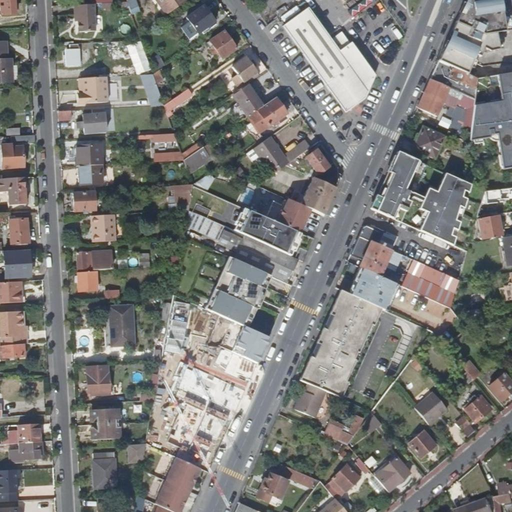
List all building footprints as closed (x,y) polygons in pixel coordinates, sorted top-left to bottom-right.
[(16,15),(14,0),(4,0),(5,8),(1,8),(1,15),(16,15)] [(187,0),(155,0),(167,16),(187,0)] [(453,23),(479,35),(495,32),(504,31),(498,0),(463,0),(458,12),(453,23)] [(95,30),(94,3),(91,3),(75,4),(76,17),(78,17),(79,31),(95,30)] [(138,11),(135,3),(128,6),(131,13),(138,11)] [(216,24),(203,6),(187,18),(197,33),(201,31),(203,33),(216,24)] [(262,20),(266,25),(287,10),(283,6),(262,20)] [(282,26),(344,111),(364,97),(374,74),(350,42),(339,50),(307,8),(282,26)] [(178,21),(191,39),(197,35),(185,17),(178,21)] [(479,35),(453,23),(444,41),(439,54),(436,60),(467,74),(477,52),(480,53),(482,49),(497,48),(495,32),(479,35)] [(236,49),(224,32),(210,41),(213,47),(210,49),(215,57),(224,51),(227,55),(236,49)] [(6,60),(5,43),(0,42),(0,82),(12,82),(11,65),(7,65),(6,60)] [(79,64),(78,44),(68,44),(69,51),(66,51),(67,55),(67,60),(67,65),(79,64)] [(256,72),(246,57),(231,67),(242,81),(256,72)] [(474,91),(476,79),(467,74),(436,60),(417,102),(415,107),(435,117),(448,89),(473,101),(474,91)] [(129,76),(128,68),(113,68),(114,77),(129,76)] [(511,72),(496,75),(476,79),(474,91),(485,90),(485,89),(486,88),(487,87),(488,86),(489,86),(490,86),(491,85),(497,84),(500,101),(497,101),(488,102),(482,103),(474,105),(472,105),(471,117),(467,140),(468,142),(471,141),(476,140),(487,138),(488,138),(487,136),(495,135),(496,142),(499,157),(501,167),(501,170),(511,168),(511,72)] [(162,82),(156,73),(153,74),(157,85),(162,82)] [(110,102),(108,77),(82,78),(83,94),(79,94),(80,103),(110,102)] [(262,105),(246,84),(232,94),(247,116),(262,105)] [(164,106),(160,94),(152,97),(156,106),(164,106)] [(166,112),(179,103),(175,98),(164,106),(166,112)] [(285,113),(275,99),(248,118),(259,132),(285,113)] [(105,133),(103,109),(92,109),(92,114),(83,114),(84,134),(105,133)] [(71,119),(71,110),(58,111),(59,120),(71,119)] [(440,143),(443,136),(422,126),(412,148),(421,153),(419,156),(432,161),(440,143)] [(177,141),(174,134),(153,135),(153,143),(177,141)] [(0,168),(24,167),(23,147),(19,147),(18,145),(35,144),(35,135),(21,136),(11,137),(11,144),(0,144),(0,168)] [(443,135),(443,136),(440,143),(446,146),(449,138),(443,135)] [(272,176),(309,148),(304,139),(286,154),(288,157),(285,159),(270,137),(253,150),(272,176)] [(102,165),(101,145),(76,146),(77,166),(80,166),(102,165)] [(187,172),(213,155),(206,145),(198,151),(183,161),(187,172)] [(183,161),(198,151),(195,146),(182,155),(183,161)] [(327,167),(315,150),(304,157),(317,174),(327,167)] [(416,160),(397,151),(394,156),(393,156),(386,171),(387,172),(383,181),(387,183),(411,194),(412,192),(403,188),(416,160)] [(103,184),(102,165),(80,166),(81,185),(103,184)] [(469,185),(444,173),(436,192),(428,188),(423,199),(455,214),(457,207),(462,209),(465,199),(460,198),(462,191),(467,193),(469,185)] [(201,190),(215,180),(210,174),(197,183),(201,190)] [(323,215),(335,188),(312,177),(300,205),(309,209),(323,215)] [(26,208),(25,189),(23,189),(22,178),(0,179),(0,192),(8,192),(9,206),(10,206),(10,209),(26,208)] [(411,194),(387,183),(383,181),(380,188),(384,190),(381,198),(376,196),(375,195),(370,206),(377,213),(390,218),(397,204),(398,204),(397,207),(405,210),(410,196),(411,194)] [(189,212),(192,186),(171,187),(172,196),(169,196),(169,203),(176,203),(176,212),(189,212)] [(511,196),(511,187),(483,191),(477,209),(495,208),(495,204),(495,198),(511,196)] [(95,211),(94,192),(73,193),(74,212),(95,211)] [(276,223),(287,199),(276,194),(269,208),(255,202),(251,212),(276,223)] [(299,233),(309,209),(300,205),(287,199),(276,223),(297,232),(299,233)] [(455,214),(423,199),(422,201),(419,208),(427,211),(418,231),(451,246),(453,238),(449,236),(451,229),(456,231),(458,222),(453,221),(455,214)] [(235,232),(246,209),(242,208),(240,212),(239,212),(233,226),(234,227),(232,231),(235,232)] [(254,240),(287,255),(297,232),(276,223),(251,212),(246,209),(235,232),(254,240)] [(288,281),(297,261),(253,242),(254,240),(235,232),(232,231),(189,212),(186,228),(189,230),(190,228),(219,240),(218,243),(247,255),(243,264),(257,270),(258,268),(288,281)] [(116,214),(91,215),(92,241),(117,241),(116,214)] [(480,241),(497,238),(494,216),(476,219),(480,241)] [(29,243),(27,220),(22,220),(22,218),(15,218),(15,221),(9,221),(11,244),(17,244),(17,246),(23,246),(23,243),(29,243)] [(378,244),(384,232),(367,225),(363,227),(359,235),(378,244)] [(299,233),(297,232),(287,255),(290,256),(291,252),(293,252),(299,238),(298,237),(300,233),(299,233)] [(384,232),(378,244),(391,250),(397,238),(384,232)] [(395,271),(403,255),(391,250),(378,244),(359,235),(351,255),(362,260),(359,267),(379,276),(384,266),(395,271)] [(511,236),(502,238),(506,265),(511,263),(511,236)] [(112,269),(111,251),(76,253),(77,269),(92,268),(93,270),(96,270),(112,269)] [(30,274),(28,252),(16,253),(17,278),(29,277),(30,282),(43,281),(43,273),(30,274)] [(149,267),(149,255),(139,255),(139,268),(149,267)] [(224,273),(230,258),(228,257),(217,281),(221,283),(226,274),(224,273)] [(216,291),(207,311),(219,316),(243,326),(251,307),(253,308),(253,307),(254,305),(243,300),(245,296),(256,301),(267,275),(257,270),(243,264),(230,258),(224,273),(226,274),(221,283),(219,290),(218,292),(216,291)] [(418,277),(424,264),(414,260),(408,272),(418,277)] [(379,276),(359,267),(353,282),(355,283),(350,294),(381,308),(384,310),(390,298),(393,299),(399,285),(379,276)] [(97,290),(96,277),(112,275),(112,269),(96,270),(96,272),(77,273),(78,292),(97,290)] [(454,293),(442,287),(418,277),(408,272),(402,286),(428,297),(437,301),(450,307),(454,293)] [(270,276),(267,275),(256,301),(259,302),(270,276)] [(454,293),(457,285),(455,283),(447,276),(442,287),(454,293)] [(471,289),(469,279),(456,281),(455,283),(457,285),(463,291),(471,289)] [(0,303),(22,302),(21,292),(18,292),(17,282),(0,283),(0,303)] [(205,310),(207,311),(216,291),(218,292),(219,290),(214,288),(205,310)] [(119,299),(119,290),(107,291),(108,299),(119,299)] [(347,293),(340,290),(329,314),(331,315),(338,299),(343,301),(347,293)] [(310,366),(303,381),(309,384),(326,391),(341,398),(347,382),(349,383),(358,361),(356,360),(359,353),(360,353),(372,325),(375,316),(378,317),(381,308),(350,294),(348,293),(347,293),(343,301),(338,299),(331,315),(329,314),(326,321),(330,323),(327,329),(325,329),(322,336),(323,337),(320,344),(319,343),(315,351),(317,351),(314,358),(312,357),(309,365),(310,366)] [(170,311),(173,296),(160,297),(160,300),(165,300),(163,311),(170,313),(170,311)] [(198,305),(206,307),(208,298),(201,296),(198,305)] [(254,305),(256,301),(245,296),(243,300),(254,305)] [(390,298),(384,310),(387,311),(393,299),(390,298)] [(133,344),(131,306),(109,307),(110,345),(133,344)] [(251,307),(243,326),(247,328),(256,308),(253,307),(253,308),(251,307)] [(472,318),(470,310),(455,313),(461,320),(472,318)] [(25,337),(23,311),(0,312),(0,337),(5,337),(5,345),(24,344),(28,344),(27,337),(25,337)] [(446,347),(467,327),(464,324),(443,343),(446,347)] [(263,352),(269,338),(255,331),(247,328),(243,326),(231,353),(240,357),(257,364),(263,352)] [(319,343),(320,344),(323,337),(322,336),(325,329),(323,328),(317,342),(319,343)] [(212,334),(209,345),(218,347),(220,336),(212,334)] [(24,356),(24,344),(5,345),(0,345),(0,346),(1,358),(24,356)] [(300,380),(303,381),(310,366),(309,365),(312,357),(311,356),(300,380)] [(480,375),(468,361),(462,366),(467,372),(473,380),(474,381),(480,375)] [(110,395),(109,373),(107,373),(107,365),(86,366),(88,396),(110,395)] [(473,380),(467,372),(461,377),(467,385),(473,380)] [(511,392),(511,381),(505,374),(489,387),(501,402),(511,392)] [(349,383),(347,382),(341,398),(345,399),(351,384),(349,383)] [(172,384),(169,391),(162,388),(150,416),(170,424),(184,390),(172,384)] [(314,419),(326,391),(309,384),(304,393),(300,402),(298,401),(294,410),(314,419)] [(154,401),(156,388),(151,386),(150,394),(142,393),(141,402),(154,401)] [(428,426),(447,411),(433,394),(414,408),(428,426)] [(491,410),(487,406),(489,404),(482,396),(477,400),(476,398),(463,408),(476,423),(491,410)] [(118,424),(117,410),(95,411),(96,426),(118,424)] [(374,415),(372,413),(368,418),(374,425),(379,421),(374,415)] [(359,430),(364,419),(357,415),(344,443),(348,445),(359,430)] [(471,424),(464,416),(459,420),(457,418),(454,421),(463,431),(471,424)] [(338,440),(344,425),(330,419),(323,433),(338,440)] [(39,442),(38,424),(18,426),(19,450),(10,451),(11,461),(14,461),(14,464),(24,463),(24,460),(40,459),(40,452),(42,451),(42,442),(39,442)] [(119,440),(118,424),(96,426),(97,441),(119,440)] [(421,458),(436,446),(424,432),(409,444),(421,458)] [(143,462),(146,445),(128,446),(130,463),(143,462)] [(117,487),(114,452),(93,453),(95,488),(117,487)] [(171,511),(180,511),(200,469),(176,458),(155,504),(171,511)] [(388,493),(411,474),(397,458),(375,477),(388,493)] [(366,466),(360,459),(357,461),(359,462),(357,463),(362,469),(366,466)] [(346,493),(360,479),(347,465),(333,478),(334,479),(329,484),(341,495),(342,496),(345,492),(346,493)] [(307,476),(289,467),(287,473),(295,477),(294,479),(304,483),(307,476)] [(0,502),(17,502),(15,471),(0,471),(0,502)] [(278,505),(288,481),(271,473),(267,482),(263,491),(259,489),(257,496),(278,505)] [(341,495),(329,484),(325,488),(336,500),(341,495)] [(511,494),(496,497),(498,511),(503,511),(502,504),(511,502),(511,494)] [(164,511),(156,508),(154,511),(141,511),(144,499),(136,496),(133,511),(164,511)] [(109,511),(109,505),(116,504),(116,497),(108,498),(109,504),(97,504),(97,511),(109,511)] [(346,511),(336,500),(321,511),(346,511)] [(492,511),(489,500),(457,511),(492,511)] [(260,511),(240,502),(235,511),(260,511)]
